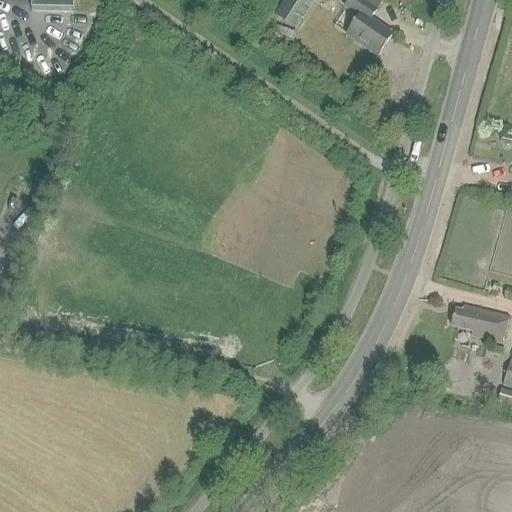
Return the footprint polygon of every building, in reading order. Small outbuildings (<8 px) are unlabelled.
[(73,13),(72,0),(30,0),(31,12),(73,13)] [(287,25),(302,0),(284,0),(273,16),(287,25)] [(358,18),(346,36),(377,57),(391,36),(369,21),(376,11),(360,0),(349,0),(344,8),(358,18)] [(501,344),(507,318),(463,307),(462,312),(455,310),(450,328),(472,333),(472,336),(501,344)] [(511,363),(509,363),(502,384),(511,387),(511,363)] [(497,402),(511,406),(511,394),(500,390),(497,402)]
